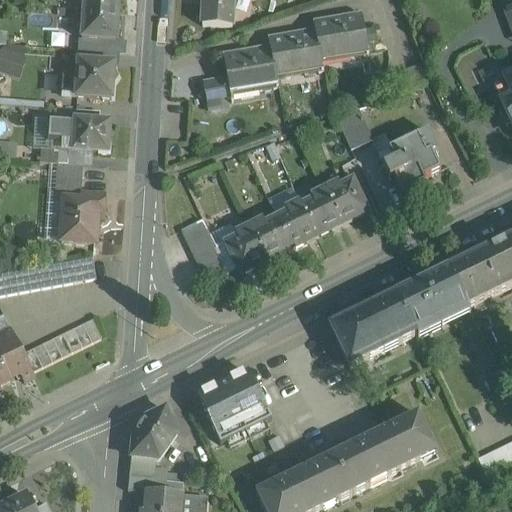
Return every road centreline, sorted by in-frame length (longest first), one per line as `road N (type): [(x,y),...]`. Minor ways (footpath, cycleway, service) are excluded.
road 1 (tertiary): [(145,384),(511,207)]
road 2 (residential): [(145,384),(159,0)]
road 3 (tertiary): [(0,456),(145,384)]
road 4 (residential): [(102,511),(108,445),(145,384)]
